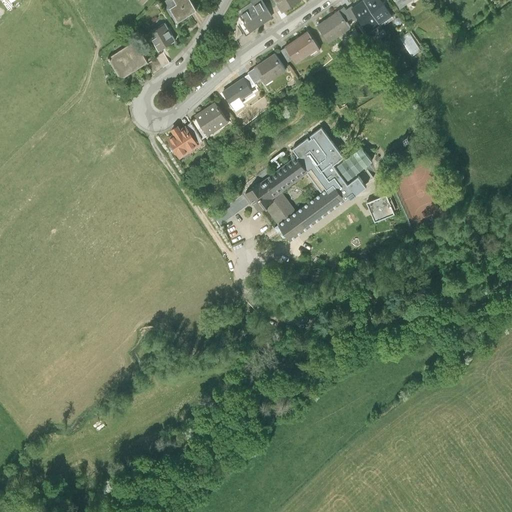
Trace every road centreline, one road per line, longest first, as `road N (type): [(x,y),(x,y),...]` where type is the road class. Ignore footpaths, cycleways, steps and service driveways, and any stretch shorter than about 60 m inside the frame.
road 1 (residential): [(227,0),(202,44),(140,101),(142,114),(156,122),(327,0)]
road 2 (track): [(228,256),(160,153),(149,120)]
road 3 (track): [(406,365),(436,333),(511,291)]
